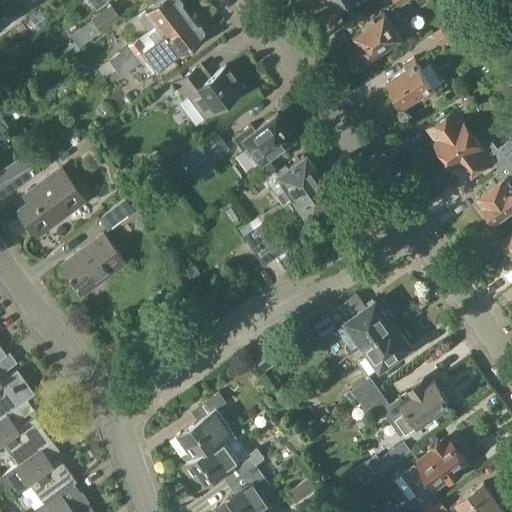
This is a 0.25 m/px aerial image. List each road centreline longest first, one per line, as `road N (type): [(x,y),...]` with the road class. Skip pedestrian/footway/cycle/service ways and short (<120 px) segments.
road 1 (residential): [(116,414),(350,244),(408,217)]
road 2 (residential): [(408,217),(248,0)]
road 3 (residential): [(0,271),(116,414)]
road 4 (residential): [(511,366),(408,217)]
